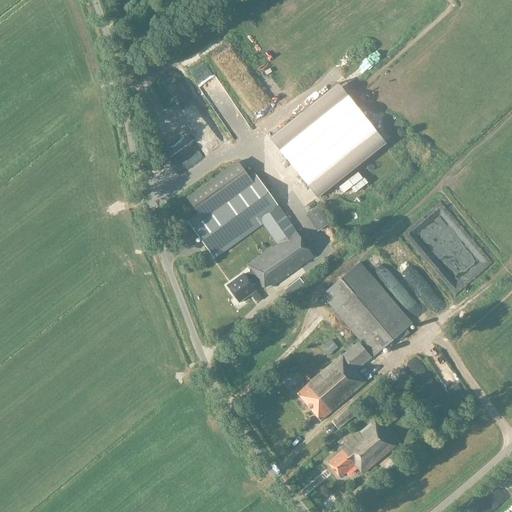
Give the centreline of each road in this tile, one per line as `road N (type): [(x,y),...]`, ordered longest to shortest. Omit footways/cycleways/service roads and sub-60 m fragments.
road 1 (unclassified): [(303,511),(247,442),(197,347),(141,197),(93,0)]
road 2 (track): [(120,91),(240,0)]
